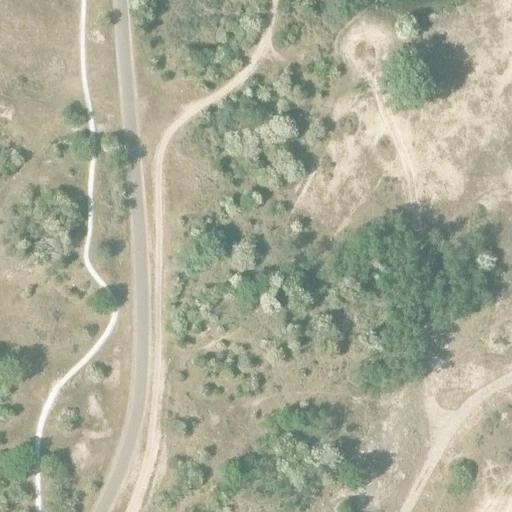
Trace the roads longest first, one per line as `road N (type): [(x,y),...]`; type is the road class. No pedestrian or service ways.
road 1 (unknown): [(130,511),(151,448),(161,145),(185,116),(243,76),(265,47),(273,0)]
road 2 (track): [(404,511),(482,392),(511,376)]
